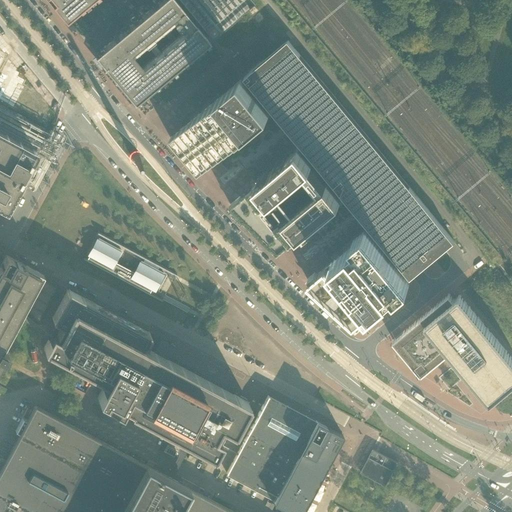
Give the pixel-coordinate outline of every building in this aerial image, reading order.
[(56,0),(54,2),(51,4),(65,21),(89,0),(56,0)] [(183,9),(175,0),(159,0),(94,55),(133,102),(208,40),(195,23),(190,27),(187,24),(191,20),(186,13),(181,17),(178,13),(183,9)] [(180,0),(211,38),(233,20),(242,12),(254,3),(251,0),(180,0)] [(276,50),(244,77),(410,278),(424,266),(444,250),(448,247),(449,246),(453,242),(454,241),(381,154),(324,84),(322,82),(318,77),(314,72),(298,53),(295,49),(291,44),(288,41),(276,50)] [(224,94),(170,138),(183,154),(186,158),(199,173),(270,114),(241,79),(234,85),(224,94)] [(0,203),(5,206),(9,198),(35,150),(0,131),(0,203)] [(298,148),(230,205),(278,252),(341,200),(298,148)] [(355,243),(308,282),(354,324),(386,298),(387,297),(394,291),(397,294),(410,283),(407,280),(406,279),(368,234),(369,234),(368,232),(365,229),(352,240),(355,243)] [(98,238),(87,259),(149,293),(151,289),(154,290),(163,273),(141,261),(134,272),(114,262),(121,250),(98,238)] [(33,282),(36,277),(37,276),(39,273),(35,271),(29,268),(29,267),(26,266),(6,255),(0,265),(0,369),(9,352),(0,347),(0,344),(3,338),(4,338),(5,335),(9,328),(11,325),(11,324),(14,317),(15,317),(17,314),(16,314),(20,306),(21,307),(22,304),(22,303),(26,296),(28,293),(31,285),(32,286),(34,282),(33,282)] [(248,402),(168,360),(141,345),(142,343),(144,344),(150,334),(149,334),(149,332),(68,289),(68,290),(67,290),(52,318),(53,318),(52,319),(64,326),(59,336),(52,333),(43,349),(45,349),(46,349),(46,350),(106,382),(103,388),(102,388),(97,398),(103,401),(102,402),(116,410),(118,407),(118,408),(122,407),(124,404),(131,408),(129,412),(210,455),(210,454),(211,455),(212,456),(221,441),(220,440),(216,438),(222,427),(232,433),(232,431),(234,432),(248,404),(247,403),(248,402)] [(394,339),(392,340),(394,342),(402,351),(402,352),(403,354),(404,353),(411,363),(413,365),(413,364),(420,373),(420,374),(421,375),(423,373),(432,365),(433,366),(434,364),(443,356),(444,356),(446,355),(445,355),(449,352),(452,355),(453,357),(454,357),(461,366),(461,367),(462,369),(463,368),(470,377),(470,378),(472,380),(472,379),(479,388),(479,389),(481,391),(481,390),(489,400),(488,400),(490,402),(492,401),(491,401),(500,393),(501,393),(503,392),(502,391),(511,383),(511,358),(460,295),(454,300),(449,294),(405,330),(403,332),(394,339)] [(265,357),(274,347),(231,305),(221,315),(265,357)] [(226,473),(236,478),(274,498),(273,501),(283,507),(280,511),(299,511),(334,448),(332,447),(335,441),(337,442),(341,435),(316,421),(315,421),(268,396),(226,473)] [(0,511),(175,511),(189,488),(181,484),(115,448),(36,406),(34,407),(32,411),(27,420),(22,417),(16,430),(15,431),(19,433),(20,434),(21,435),(21,434),(22,435),(15,448),(8,462),(6,461),(0,471),(0,511)] [(235,511),(217,502),(211,511),(235,511)]
